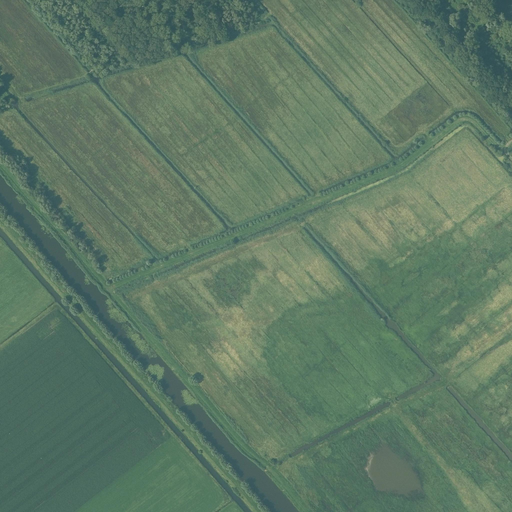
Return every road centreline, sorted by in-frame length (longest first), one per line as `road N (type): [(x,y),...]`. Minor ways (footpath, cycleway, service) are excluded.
road 1 (track): [(0,165),(306,511)]
road 2 (track): [(511,140),(501,149),(464,118),(387,172),(107,289)]
